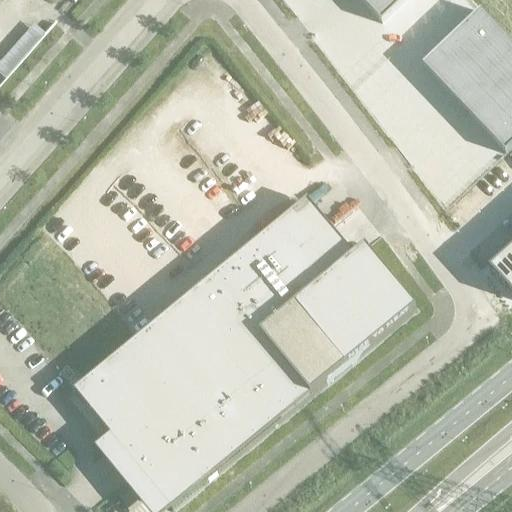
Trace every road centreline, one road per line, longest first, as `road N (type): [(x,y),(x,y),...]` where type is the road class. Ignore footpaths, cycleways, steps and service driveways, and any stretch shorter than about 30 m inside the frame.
road 1 (unclassified): [(248,511),(482,319),(240,0)]
road 2 (unclassified): [(0,202),(178,0)]
road 3 (secondary): [(511,376),(346,511)]
road 4 (unclassified): [(142,0),(0,158)]
road 5 (secondary): [(416,511),(511,429)]
